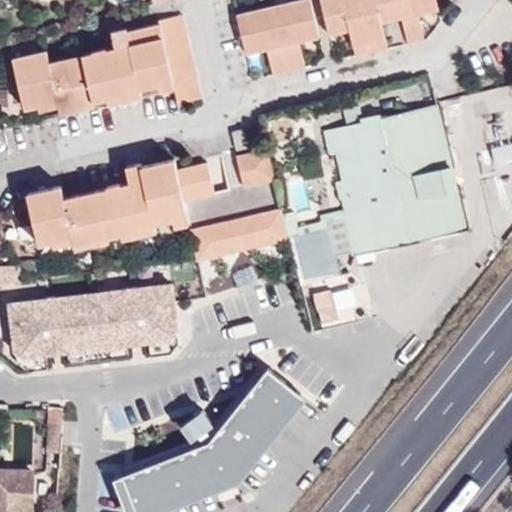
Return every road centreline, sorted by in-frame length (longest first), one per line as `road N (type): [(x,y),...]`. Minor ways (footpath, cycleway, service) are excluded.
road 1 (residential): [(368,367),(283,325),(96,389)]
road 2 (residential): [(224,100),(441,51),(471,0)]
road 3 (motorway): [(511,319),(357,511)]
road 4 (residential): [(0,150),(224,100)]
road 5 (residential): [(258,511),(368,367)]
road 6 (residential): [(368,367),(441,266)]
road 7 (residential): [(85,511),(96,389)]
road 8 (motorway): [(436,511),(511,418)]
